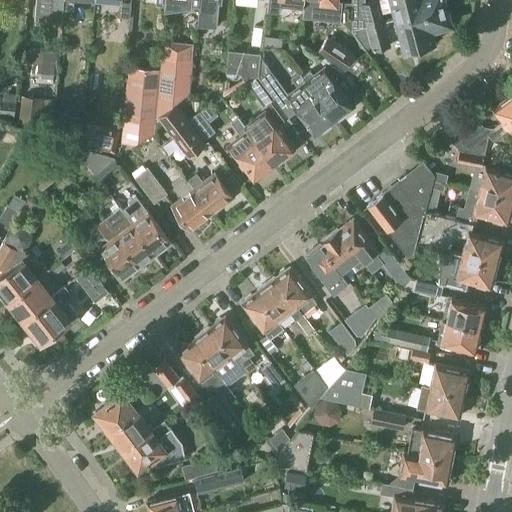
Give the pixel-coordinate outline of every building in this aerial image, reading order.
[(62,11),(62,10),(63,0),(53,0),(53,10),(62,11)] [(63,0),(62,10),(73,11),(73,0),(63,0)] [(119,0),(119,4),(118,17),(129,18),(131,0),(119,0)] [(165,0),(165,6),(165,13),(191,9),(191,7),(199,7),(200,0),(165,0)] [(200,0),(199,7),(198,27),(217,28),(219,4),(222,4),(221,0),(200,0)] [(279,0),(278,7),(304,10),(304,0),(279,0)] [(319,0),(319,1),(320,1),(320,9),(335,11),(335,3),(336,3),(336,0),(319,0)] [(396,18),(445,6),(443,0),(380,0),(364,5),(363,0),(352,0),(353,4),(351,4),(351,30),(396,18)] [(351,30),(365,49),(372,47),(374,51),(389,47),(383,24),(396,20),(405,51),(434,43),(431,30),(446,26),(449,22),(445,6),(396,18),(351,30)] [(264,36),(263,46),(271,47),(273,37),(264,36)] [(315,55),(336,69),(342,73),(354,55),(327,37),(315,55)] [(163,57),(191,59),(192,45),(164,43),(163,57)] [(30,73),(55,75),(57,51),(32,49),(30,73)] [(246,82),(258,77),(261,54),(228,50),(226,72),(241,74),(246,82)] [(189,94),(192,59),(191,59),(163,57),(161,57),(160,69),(156,119),(175,105),(189,94)] [(156,119),(160,69),(129,66),(122,144),(135,146),(147,139),(154,136),(155,123),(156,119)] [(299,74),(333,120),(352,105),(342,91),(351,84),(342,73),(336,69),(329,75),(326,69),(315,77),(311,72),(303,78),(299,74)] [(288,117),(297,110),(315,134),(333,120),(299,74),(292,79),(298,88),(288,95),(278,81),(268,89),(258,77),(258,78),(274,99),(288,117)] [(264,106),(274,99),(258,78),(258,77),(246,82),(264,106)] [(40,127),(52,129),(57,85),(41,84),(40,98),(23,97),(21,124),(41,126),(40,127)] [(0,115),(17,118),(19,102),(0,99),(0,115)] [(186,179),(200,168),(191,156),(205,145),(175,105),(156,119),(155,123),(154,136),(182,174),(186,179)] [(190,118),(205,138),(215,131),(208,122),(218,116),(210,105),(190,118)] [(511,129),(511,106),(495,109),(504,121),(494,129),(484,128),(478,121),(452,140),(441,125),(428,135),(438,148),(458,151),(459,151),(466,153),(483,157),(486,145),(495,141),(510,129),(511,129)] [(254,138),(274,164),(294,149),(267,114),(262,114),(245,127),(238,117),(254,138)] [(254,179),(274,164),(254,138),(238,117),(231,123),(242,137),(230,146),(235,153),(234,153),(254,179)] [(100,146),(100,149),(114,152),(118,134),(86,126),(82,142),(100,146)] [(79,154),(98,178),(117,162),(114,158),(86,149),(79,154)] [(466,153),(459,151),(458,151),(457,162),(481,167),(483,157),(466,153)] [(41,190),(66,171),(52,156),(36,183),(41,190)] [(433,181),(434,176),(424,162),(368,205),(408,258),(414,253),(415,249),(416,244),(417,243),(421,225),(424,215),(425,211),(433,181)] [(511,198),(511,174),(486,167),(480,190),(511,198)] [(135,178),(154,203),(167,194),(148,168),(135,178)] [(445,184),(445,183),(447,175),(435,172),(434,176),(433,181),(445,184)] [(233,197),(215,173),(203,182),(196,173),(187,180),(194,189),(193,189),(211,213),(233,197)] [(211,213),(193,189),(194,189),(187,180),(186,179),(182,174),(171,182),(182,197),(172,205),(190,230),(211,213)] [(459,206),(455,218),(473,223),(475,223),(477,214),(507,222),(511,202),(511,198),(480,190),(469,187),(464,207),(459,206)] [(155,253),(170,241),(135,195),(128,201),(130,203),(122,210),(155,253)] [(0,223),(10,229),(10,228),(20,212),(7,204),(0,216),(0,223)] [(155,253),(122,210),(120,207),(104,219),(117,236),(116,237),(138,266),(155,253)] [(466,242),(463,255),(496,264),(502,241),(470,233),(473,223),(455,218),(440,215),(425,211),(424,215),(421,225),(417,243),(428,246),(449,251),(452,238),(466,242)] [(379,252),(354,218),(339,229),(360,258),(365,264),(372,273),(383,264),(400,287),(410,278),(386,246),(379,252)] [(116,237),(117,236),(104,219),(97,224),(106,238),(109,236),(112,239),(101,249),(122,278),(138,266),(116,237)] [(37,278),(48,270),(49,269),(46,265),(42,262),(39,262),(36,261),(34,259),(31,257),(24,247),(29,245),(32,239),(32,232),(29,226),(23,223),(16,224),(13,226),(0,247),(0,267),(5,271),(0,275),(0,294),(2,294),(8,302),(37,278)] [(360,258),(339,229),(330,236),(328,235),(322,239),(322,242),(320,243),(342,271),(352,264),(357,270),(365,264),(360,258)] [(68,238),(54,248),(62,259),(76,249),(68,238)] [(349,281),(342,271),(320,243),(305,255),(334,292),(349,281)] [(490,286),(496,264),(463,255),(457,278),(490,286)] [(49,269),(48,270),(53,277),(66,268),(60,260),(59,261),(49,269)] [(279,275),(276,277),(297,306),(303,313),(317,303),(311,295),(312,295),(291,266),(287,269),(284,268),(279,272),(279,275)] [(77,277),(94,299),(107,290),(89,267),(77,277)] [(260,289),(256,292),(278,321),(290,312),(296,319),(303,313),(297,306),(276,277),(266,284),(263,284),(260,286),(260,289)] [(21,319),(22,320),(51,297),(37,278),(8,302),(13,308),(11,313),(15,320),(21,319)] [(440,296),(442,286),(415,279),(413,291),(435,296),(435,295),(440,296)] [(22,320),(31,332),(29,336),(34,342),(39,342),(40,343),(75,315),(66,303),(72,298),(63,287),(51,297),(22,320)] [(278,321),(256,292),(253,294),(250,294),(246,297),(246,300),(242,303),(266,335),(259,340),(270,354),(277,348),(270,338),(283,328),(278,321)] [(368,307),(375,316),(378,320),(392,302),(386,293),(368,307)] [(443,319),(480,328),(485,306),(448,296),(443,319)] [(375,316),(368,307),(365,303),(345,319),(357,335),(361,336),(375,316)] [(214,325),(211,327),(233,355),(239,362),(244,370),(245,371),(246,373),(256,366),(249,356),(254,353),(225,316),(222,318),(218,318),(214,321),(214,325)] [(475,351),(480,328),(443,319),(437,342),(475,351)] [(329,331),(347,355),(355,344),(354,339),(341,322),(329,331)] [(379,340),(412,348),(421,350),(424,335),(382,326),(379,340)] [(194,339),(192,341),(213,369),(215,371),(219,377),(223,382),(226,386),(245,371),(244,370),(239,362),(233,355),(211,327),(202,333),(199,333),(194,336),(194,339)] [(70,343),(64,335),(52,345),(58,352),(70,343)] [(181,349),(178,352),(208,394),(223,382),(219,377),(215,371),(213,369),(192,341),(189,343),(185,343),(181,346),(181,349)] [(430,352),(421,350),(412,348),(410,358),(428,362),(430,352)] [(315,369),(328,386),(345,369),(339,364),(334,356),(315,369)] [(158,395),(179,378),(164,359),(153,368),(160,378),(151,385),(158,395)] [(261,368),(276,387),(285,380),(271,360),(261,368)] [(435,363),(430,386),(465,394),(466,391),(468,389),(470,383),(468,381),(470,371),(435,363)] [(328,386),(320,397),(358,405),(366,373),(345,368),(345,369),(328,386)] [(328,386),(315,369),(314,370),(313,369),(293,384),(311,408),(320,397),(328,386)] [(183,406),(197,396),(185,379),(171,390),(183,406)] [(460,417),(462,406),(465,405),(466,399),(465,396),(465,394),(430,386),(425,409),(460,417)] [(109,431),(137,411),(122,392),(95,412),(109,431)] [(241,431),(212,394),(202,402),(230,439),(241,431)] [(341,410),(336,401),(325,398),(315,403),(313,414),(319,424),(330,426),(339,421),(341,410)] [(402,429),(405,416),(405,415),(375,409),(372,423),(402,429)] [(123,450),(151,430),(137,411),(109,431),(123,450)] [(151,430),(123,450),(139,470),(155,458),(157,466),(186,459),(184,452),(183,444),(165,420),(152,430),(151,430)] [(277,455),(290,438),(282,428),(266,440),(277,455)] [(412,428),(408,452),(421,454),(451,460),(452,456),(454,455),(456,448),(454,446),(455,436),(412,428)] [(306,470),(313,434),(298,431),(279,457),(277,465),(306,470)] [(403,451),(399,475),(446,484),(448,473),(451,472),(452,466),(450,463),(451,460),(421,454),(408,452),(403,451)] [(186,480),(218,471),(214,457),(182,466),(186,480)] [(200,478),(203,490),(234,483),(233,478),(246,475),(245,467),(200,478)] [(304,492),(307,476),(287,472),(284,488),(304,492)] [(380,493),(393,495),(394,496),(395,486),(382,484),(380,493)] [(194,511),(189,491),(179,493),(146,501),(149,511),(194,511)] [(441,511),(442,504),(411,499),(394,496),(393,495),(390,511),(441,511)] [(282,504),(283,511),(311,511),(312,507),(282,503),(282,504)]
